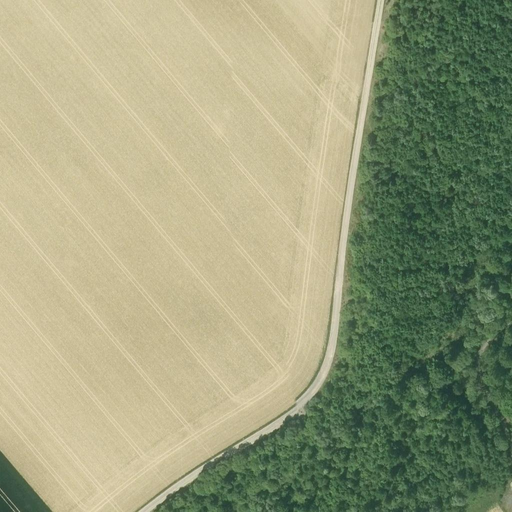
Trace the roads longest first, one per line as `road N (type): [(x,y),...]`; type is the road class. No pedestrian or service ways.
road 1 (track): [(381,0),(335,341),(298,402)]
road 2 (track): [(298,402),(139,511)]
